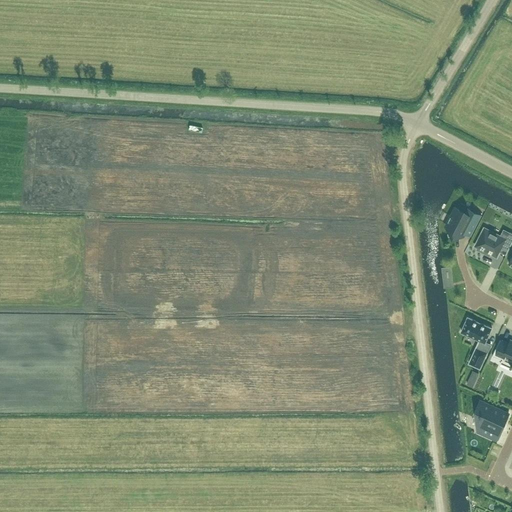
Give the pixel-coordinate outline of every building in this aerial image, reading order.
[(465,213),(454,207),(450,215),(454,218),(450,225),(446,225),(448,236),(455,235),(458,236),(462,229),(464,230),(463,231),(471,235),(482,214),(468,207),(465,213)] [(509,249),(511,242),(511,233),(508,231),(505,238),(484,227),(475,245),(478,246),(477,249),(485,253),(486,251),(497,256),(502,246),(509,249)] [(468,318),(461,331),(480,340),(469,363),(480,368),(487,352),(482,349),(491,329),(492,327),(491,327),(469,317),(468,316),(467,318),(468,318)] [(511,340),(511,339),(509,343),(500,339),(492,355),(502,360),(503,358),(511,361),(511,364),(511,367),(511,340)] [(499,429),(501,430),(509,413),(482,400),(477,411),(481,412),(480,414),(481,414),(479,420),(485,422),(481,432),(495,438),(499,429)]
